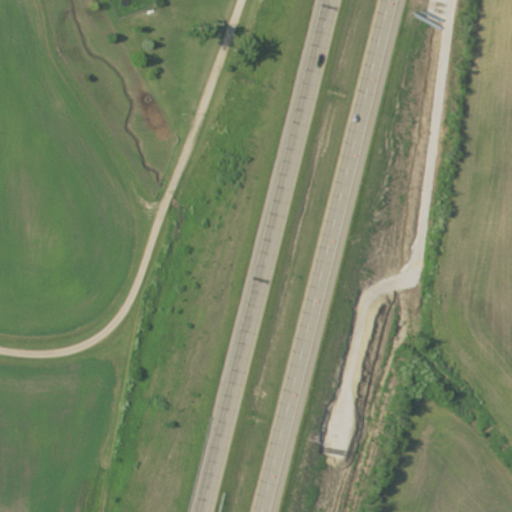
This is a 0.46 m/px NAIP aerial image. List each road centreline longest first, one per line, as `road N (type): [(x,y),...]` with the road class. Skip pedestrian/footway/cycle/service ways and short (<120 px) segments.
road 1 (trunk): [(257,511),(383,0)]
road 2 (trunk): [(318,0),(197,511)]
